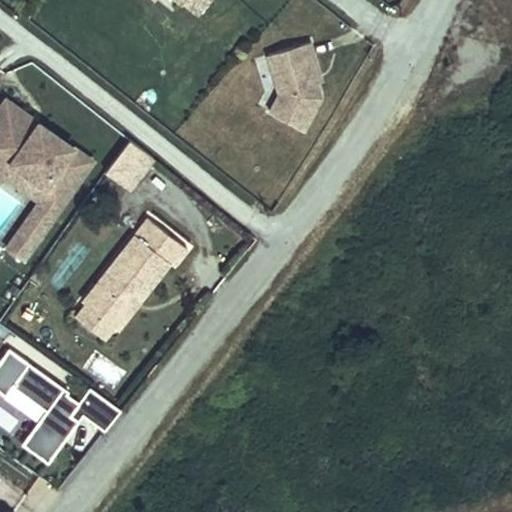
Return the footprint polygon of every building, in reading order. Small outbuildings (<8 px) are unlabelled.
[(184,0),(201,14),(212,0),(184,0)] [(311,42),(270,53),(280,93),(270,112),(303,131),(321,98),(317,84),(311,60),(316,59),(311,42)] [(322,82),(316,59),(311,60),(317,84),(322,82)] [(4,99),(0,104),(0,153),(48,187),(18,230),(33,240),(90,159),(37,122),(35,125),(26,119),(28,115),(4,99)] [(26,119),(35,125),(37,122),(28,115),(26,119)] [(105,171),(128,188),(152,155),(129,137),(105,171)] [(149,216),(87,302),(90,304),(120,326),(123,328),(172,259),(176,262),(189,244),(149,216)] [(5,248),(21,258),(33,240),(18,230),(5,248)] [(120,326),(90,304),(82,317),(111,338),(120,326)] [(102,429),(119,404),(11,333),(0,350),(0,397),(31,418),(17,440),(47,460),(78,413),(102,429)]
